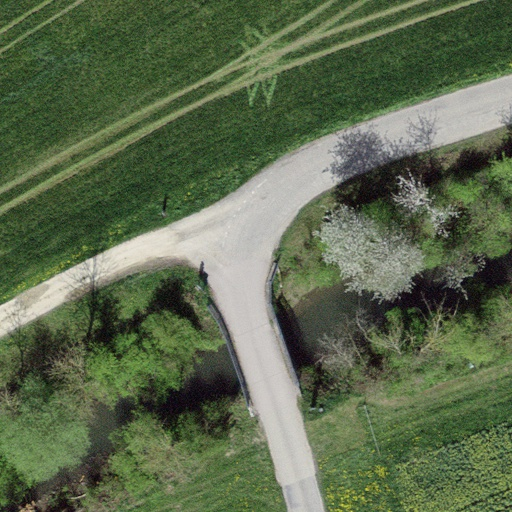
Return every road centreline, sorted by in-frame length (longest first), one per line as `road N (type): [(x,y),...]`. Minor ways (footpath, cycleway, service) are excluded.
road 1 (unclassified): [(301,511),(239,282),(241,228),(294,177),(395,133),(511,99)]
road 2 (track): [(241,228),(118,262),(0,325)]
